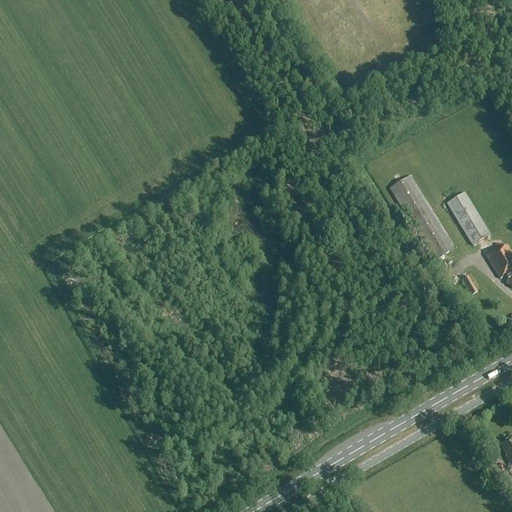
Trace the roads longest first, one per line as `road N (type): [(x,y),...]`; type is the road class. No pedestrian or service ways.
road 1 (primary): [(252,511),(511,360)]
road 2 (unclassified): [(288,511),(511,382)]
